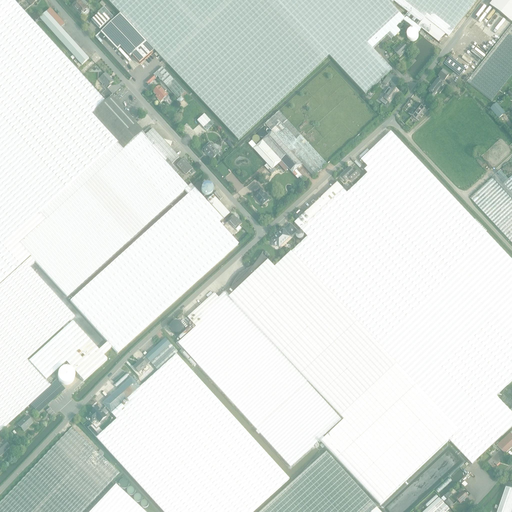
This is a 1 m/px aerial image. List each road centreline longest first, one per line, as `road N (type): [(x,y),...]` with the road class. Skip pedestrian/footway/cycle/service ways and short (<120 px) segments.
road 1 (unclassified): [(0,490),(133,350),(390,118)]
road 2 (unclassified): [(511,249),(390,118)]
road 3 (unclassified): [(390,118),(484,0)]
